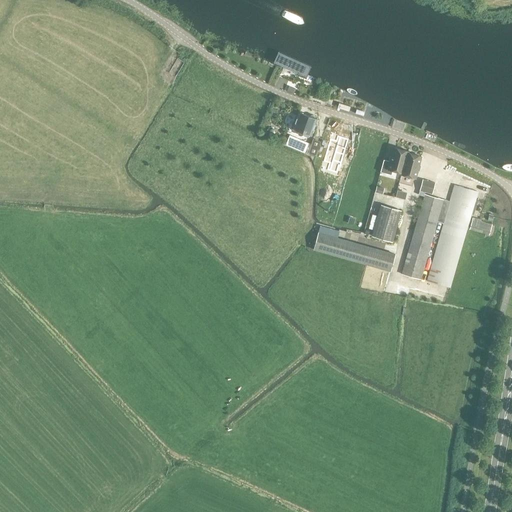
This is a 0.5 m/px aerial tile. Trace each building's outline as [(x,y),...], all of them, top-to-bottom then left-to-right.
[(278,55),(275,63),(291,71),(303,75),(306,66),(278,55)] [(310,116),(299,112),(293,129),(299,132),(298,134),(299,136),(301,136),(303,135),(304,133),(311,136),(317,119),(316,116),(312,115),(310,116)] [(330,135),(322,163),(324,164),(322,170),(335,173),(335,174),(337,174),(339,167),(340,168),(348,140),(330,135)] [(304,152),(308,144),(289,136),(285,144),(304,152)] [(407,153),(408,152),(394,148),(390,162),(383,160),(380,172),(391,175),(392,171),(401,173),(407,153)] [(415,178),(420,157),(407,153),(401,173),(401,174),(415,178)] [(432,194),(435,184),(422,180),(419,191),(432,194)] [(449,287),(477,192),(455,186),(450,202),(425,194),(423,202),(402,274),(420,280),(436,222),(444,224),(428,280),(427,282),(449,287)] [(398,189),(396,195),(406,198),(407,191),(398,189)] [(337,203),(326,200),(321,217),(332,221),(337,203)] [(391,242),(401,211),(381,205),(371,236),(391,242)] [(357,218),(349,215),(346,223),(354,227),(357,218)] [(488,237),(490,228),(479,224),(479,223),(472,221),(468,231),(488,237)] [(391,271),(395,255),(318,234),(314,249),(390,271),(391,271)]
